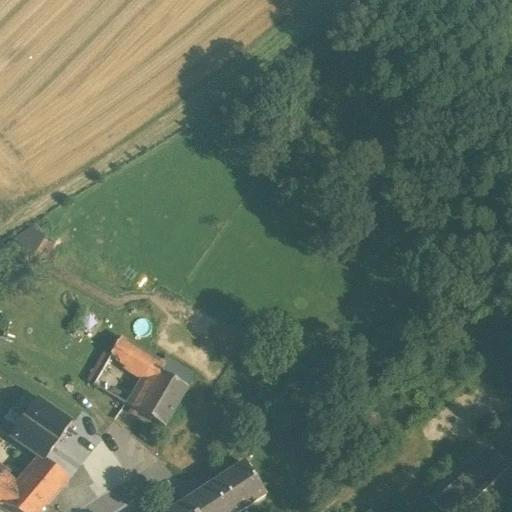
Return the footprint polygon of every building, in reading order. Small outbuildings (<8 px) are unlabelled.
[(97,326),(76,314),(71,323),(75,325),(76,325),(92,335),(97,326)] [(121,340),(110,357),(154,382),(160,372),(164,366),(121,340)] [(187,390),(161,374),(162,373),(160,372),(154,382),(136,412),(164,429),(187,390)] [(23,419),(58,445),(73,425),(37,400),(23,419)] [(58,445),(23,419),(9,438),(44,464),(45,462),(58,445)] [(463,511),(506,470),(488,451),(462,477),(461,476),(459,478),(460,478),(433,505),(440,511),(463,511)] [(1,474),(0,472),(0,505),(12,511),(41,511),(68,480),(45,462),(44,464),(34,476),(30,473),(23,481),(7,467),(1,474)] [(244,466),(186,504),(191,511),(241,511),(264,497),(244,466)]
